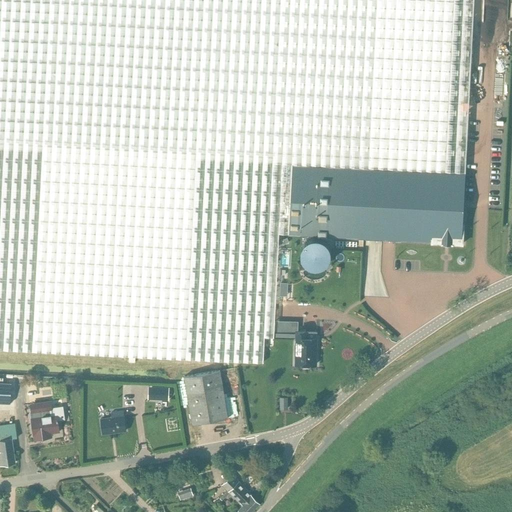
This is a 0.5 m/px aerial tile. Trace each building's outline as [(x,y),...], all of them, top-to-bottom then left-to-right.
[(273,337),(274,333),(279,235),(462,244),(474,0),(0,0),(0,348),(263,362),(265,337),(273,337)] [(296,333),(274,333),(273,337),(296,337),(296,364),(316,365),(316,349),(316,339),(306,338),(306,331),(297,331),(296,333)] [(220,370),(184,376),(192,424),(228,418),(220,370)] [(3,383),(3,378),(0,378),(0,403),(11,404),(11,384),(3,383)] [(152,399),(168,400),(169,388),(153,387),(149,387),(148,399),(152,399)] [(288,397),(280,397),(280,409),(288,409),(288,397)] [(63,406),(52,407),(52,401),(42,402),(33,403),(34,410),(30,411),(31,418),(32,418),(34,436),(43,434),(43,437),(51,436),(51,433),(59,432),(57,420),(65,419),(63,406)] [(101,419),(103,434),(126,431),(123,411),(112,413),(112,417),(101,419)] [(15,423),(0,425),(0,455),(0,457),(0,464),(15,463),(11,439),(17,438),(15,423)] [(239,509),(241,511),(250,511),(258,504),(232,476),(223,484),(243,505),(239,509)] [(193,495),(191,488),(179,492),(181,499),(193,495)]
